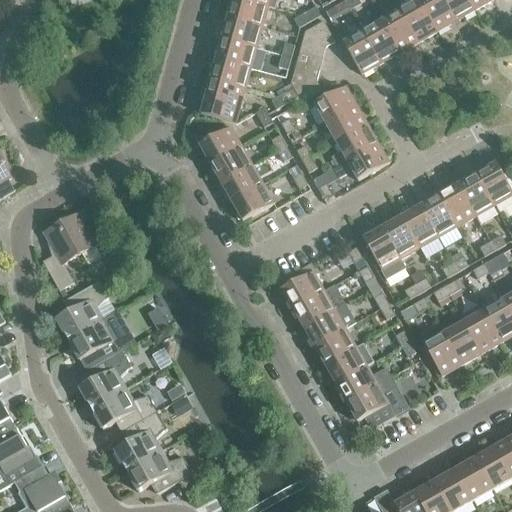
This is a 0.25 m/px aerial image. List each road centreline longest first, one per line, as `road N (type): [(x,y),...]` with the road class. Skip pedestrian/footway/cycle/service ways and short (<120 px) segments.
road 1 (residential): [(119,511),(36,379),(19,240),(23,222),(67,195)]
road 2 (residential): [(350,488),(233,272)]
road 3 (residential): [(67,195),(9,96),(26,0)]
road 4 (residential): [(233,272),(413,166)]
road 5 (residential): [(511,393),(350,488)]
road 6 (residential): [(233,272),(161,140)]
road 7 (residential): [(161,140),(196,0)]
